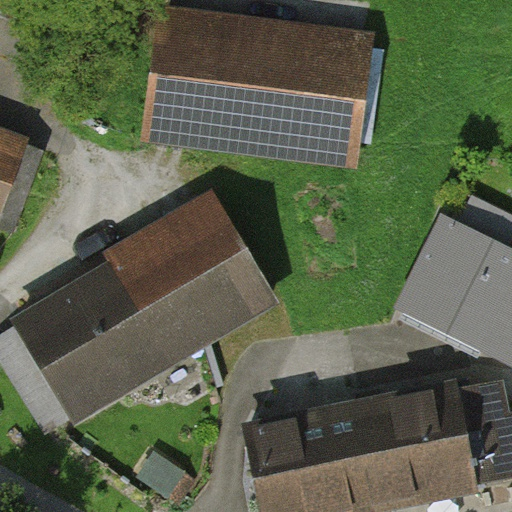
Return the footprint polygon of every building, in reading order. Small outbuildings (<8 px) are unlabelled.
[(370,35),(163,13),(148,148),(355,170),(370,35)] [(44,148),(0,131),(0,237),(8,241),(44,148)] [(80,416),(279,291),(220,198),(21,323),(80,416)] [(511,254),(440,220),(393,317),(511,374),(511,254)] [(454,393),(250,432),(265,511),(383,511),(478,494),(475,483),(511,475),(511,412),(510,413),(504,383),(454,393)]
